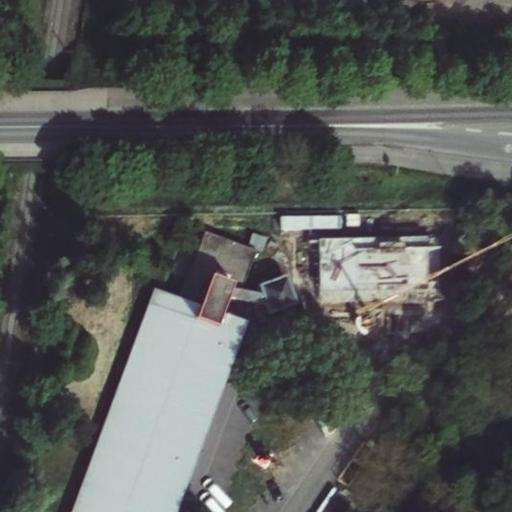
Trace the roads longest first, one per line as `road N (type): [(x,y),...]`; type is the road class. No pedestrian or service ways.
road 1 (unknown): [(306,511),(370,416),(374,395),(362,359),(304,338),(260,354),(202,511)]
road 2 (primary): [(329,124),(0,127)]
road 3 (primary): [(329,124),(511,144)]
road 4 (primary): [(511,116),(329,124)]
